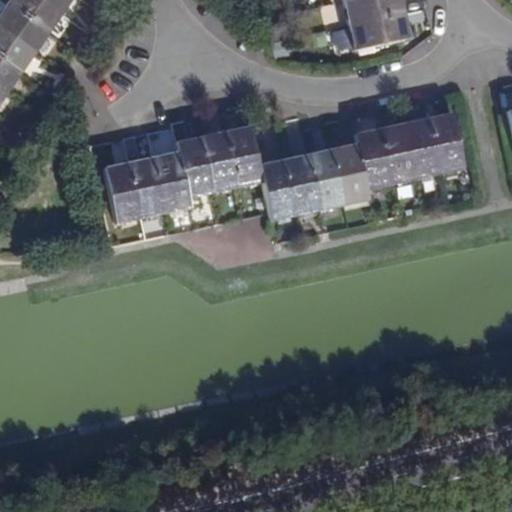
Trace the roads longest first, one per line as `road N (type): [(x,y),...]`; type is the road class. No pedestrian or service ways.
road 1 (residential): [(464,36),(438,65),(322,97),(224,70)]
road 2 (primary): [(511,446),(259,511)]
